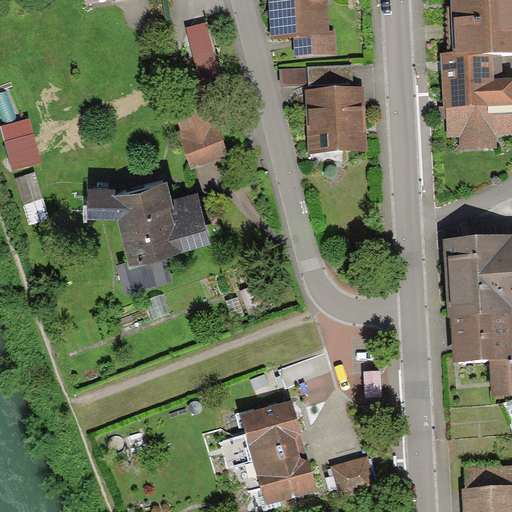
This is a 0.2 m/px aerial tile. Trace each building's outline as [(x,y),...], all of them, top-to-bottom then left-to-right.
[(276,0),(278,17),(302,16),(304,42),(299,42),(299,46),(300,54),(334,53),(333,33),(325,33),(323,0),(276,0)] [(511,0),(484,0),(485,7),(457,8),(459,55),(492,54),(511,53),(511,0)] [(459,55),(446,56),(449,134),(462,133),(494,132),(511,131),(511,83),(501,84),(500,62),(493,62),(492,54),(459,55)] [(349,68),(311,69),(312,85),(349,83),(349,68)] [(312,85),(311,69),(283,70),(283,86),(312,85)] [(188,134),(213,124),(200,88),(173,98),(188,134)] [(357,94),(310,96),(313,141),(345,139),(346,148),(364,147),(362,105),(357,105),(357,94)] [(188,134),(181,138),(191,162),(224,150),(213,124),(188,134)] [(494,132),(462,133),(463,146),(495,145),(494,132)] [(135,256),(117,261),(124,288),(169,277),(162,247),(204,236),(198,213),(181,217),(177,198),(169,200),(164,179),(115,191),(116,199),(121,197),(135,256)] [(511,243),(451,248),(455,314),(511,309),(511,243)] [(511,309),(455,314),(459,363),(500,360),(502,391),(511,390),(511,309)] [(380,374),(366,375),(367,397),(381,396),(380,374)] [(255,410),(237,415),(240,428),(245,427),(251,447),(246,449),(250,462),(304,447),(293,405),(257,415),(255,410)] [(316,491),(304,447),(250,462),(254,478),(258,477),(264,497),(260,498),(263,511),(281,507),(280,501),(316,491)] [(367,461),(334,469),(341,497),(375,489),(367,461)] [(511,470),(467,473),(468,490),(511,486),(511,470)] [(511,511),(511,486),(468,490),(469,511),(511,511)]
